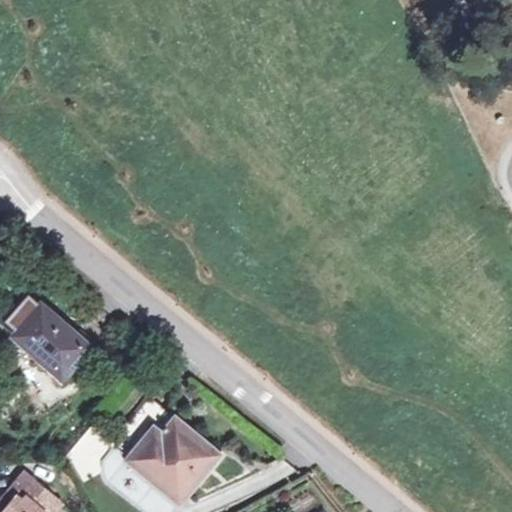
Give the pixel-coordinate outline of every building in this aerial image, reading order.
[(90,346),(30,294),(5,320),(18,331),(15,335),(46,364),(50,359),(67,373),(90,346)] [(50,359),(46,364),(62,379),(67,373),(50,359)] [(219,455),(152,399),(131,423),(127,420),(117,431),(121,435),(115,442),(184,499),(219,455)] [(108,444),(94,461),(101,467),(116,450),(108,444)] [(28,477),(1,509),(4,511),(5,511),(33,482),(28,477)] [(5,511),(4,511),(1,509),(0,509),(0,511),(51,511),(59,503),(33,482),(5,511)]
